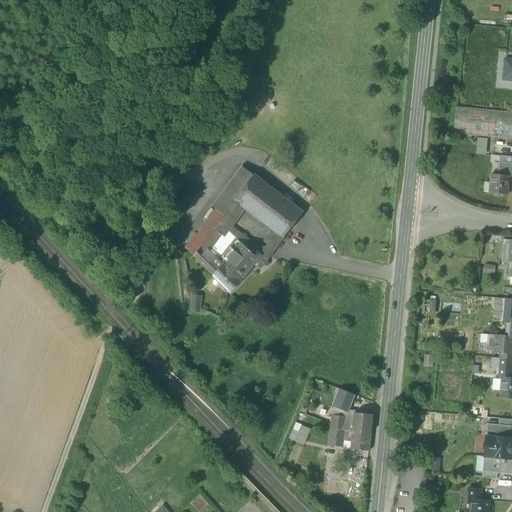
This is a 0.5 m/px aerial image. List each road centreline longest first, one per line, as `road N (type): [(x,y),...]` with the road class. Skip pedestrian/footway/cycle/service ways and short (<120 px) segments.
road 1 (unclassified): [(45,511),(106,342),(138,289),(178,0)]
road 2 (secondary): [(407,213),(377,511)]
road 3 (secondary): [(428,0),(407,213)]
